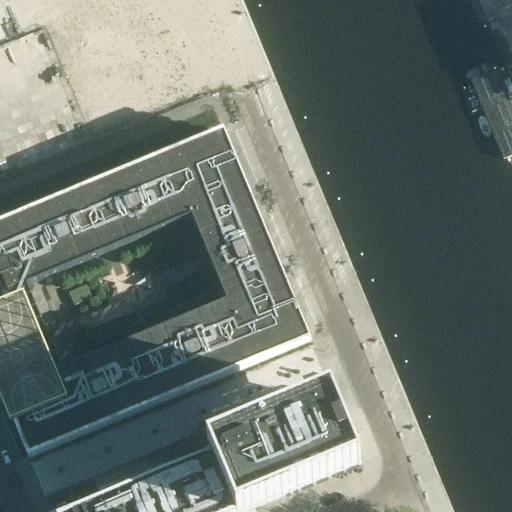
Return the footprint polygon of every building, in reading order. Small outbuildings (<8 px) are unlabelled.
[(260,77),(233,0),(111,0),(80,11),(76,0),(0,0),(0,107),(1,107),(19,161),(260,77)] [(451,0),(463,27),(480,20),(471,0),(451,0)] [(331,139),(301,65),(289,59),(284,72),(313,144),(314,145),(315,147),(315,148),(316,149),(318,150),(319,151),(321,151),(322,151),(324,151),(325,151),(327,150),(328,149),(329,148),(330,147),(331,145),(331,144),(331,142),(331,141),(331,139)] [(483,73),(511,143),(511,95),(500,66),(483,73)] [(30,460),(310,342),(254,206),(250,196),(224,135),(191,149),(0,227),(0,388),(29,458),(30,460)] [(339,159),(316,169),(344,239),(367,229),(339,159)] [(367,242),(348,250),(374,316),(393,309),(367,242)] [(398,319),(382,326),(400,371),(417,364),(398,319)] [(361,466),(336,405),(310,344),(29,460),(50,511),(250,511),(255,510),(361,466)]
